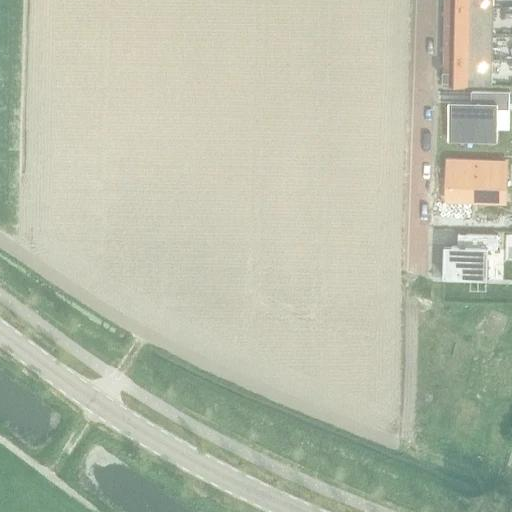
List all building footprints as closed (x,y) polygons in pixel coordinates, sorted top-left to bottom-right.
[(493,6),(445,5),(445,33),(493,34),(493,6)] [(493,34),(445,33),(444,59),(492,60),(493,34)] [(492,60),(444,59),(443,86),(491,87),(492,60)] [(471,104),(450,104),(449,140),(497,141),(497,109),(509,109),(510,92),(471,91),(471,104)] [(448,162),(446,199),(505,201),(506,164),(448,162)] [(450,212),(449,227),(494,228),(494,213),(450,212)] [(445,246),(444,278),(487,279),(488,249),(497,249),(497,235),(466,234),(466,247),(458,246),(445,246)] [(410,295),(407,303),(437,314),(440,306),(410,295)] [(507,315),(511,303),(511,302),(499,297),(493,309),(507,315)] [(494,311),(490,323),(503,328),(507,316),(494,311)]
